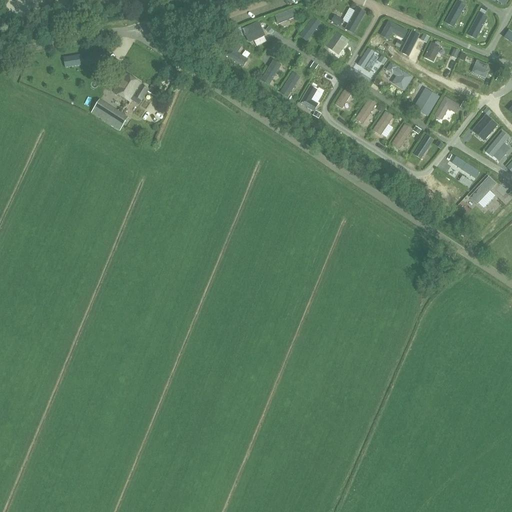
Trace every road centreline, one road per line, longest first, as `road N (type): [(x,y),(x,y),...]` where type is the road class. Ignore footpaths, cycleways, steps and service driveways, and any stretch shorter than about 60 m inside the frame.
road 1 (unclassified): [(511,282),(135,31)]
road 2 (unclassified): [(0,54),(135,31)]
